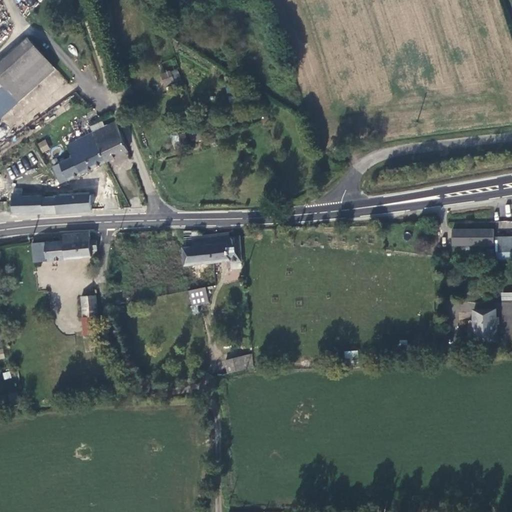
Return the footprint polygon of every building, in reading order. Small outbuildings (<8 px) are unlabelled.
[(0,65),(0,77),(36,46),(29,40),(0,65)] [(0,118),(56,69),(36,46),(0,77),(0,118)] [(170,71),(162,75),(165,84),(174,81),(170,71)] [(93,134),(106,128),(103,122),(90,128),(93,134)] [(107,163),(129,153),(122,132),(117,123),(106,128),(93,134),(107,163)] [(204,141),(200,125),(192,128),(197,143),(204,141)] [(186,132),(179,135),(183,144),(189,142),(186,132)] [(61,184),(107,163),(93,134),(67,145),(74,158),(53,167),(61,184)] [(37,143),(42,153),(50,149),(45,139),(37,143)] [(13,200),(14,215),(93,211),(91,196),(23,200),(13,200)] [(495,230),(453,231),(453,247),(494,246),(495,230)] [(194,231),(184,231),(185,248),(184,248),(185,266),(197,265),(194,231)] [(200,237),(199,231),(194,231),(197,265),(214,263),(211,235),(200,237)] [(90,240),(90,234),(63,236),(64,242),(33,245),(35,263),(91,257),(90,251),(97,251),(97,240),(90,240)] [(230,237),(229,234),(211,235),(214,263),(232,261),(232,263),(240,262),(241,251),(240,237),(230,237)] [(177,236),(157,236),(157,244),(177,244),(177,236)] [(511,254),(511,251),(511,236),(499,237),(499,252),(496,251),(496,260),(511,260),(511,254)] [(190,280),(191,290),(199,288),(198,278),(197,279),(196,272),(186,273),(187,281),(190,280)] [(206,288),(190,291),(193,306),(208,302),(206,288)] [(501,300),(511,300),(511,292),(501,292),(501,300)] [(96,296),(81,297),(83,319),(98,318),(96,296)] [(499,340),(497,309),(472,310),(473,321),(473,341),(490,341),(499,340)] [(98,318),(83,319),(84,334),(95,334),(99,333),(98,318)] [(490,345),(490,341),(473,341),(473,321),(469,321),(468,333),(467,339),(467,345),(490,345)] [(229,373),(246,369),(243,356),(226,361),(229,373)]
